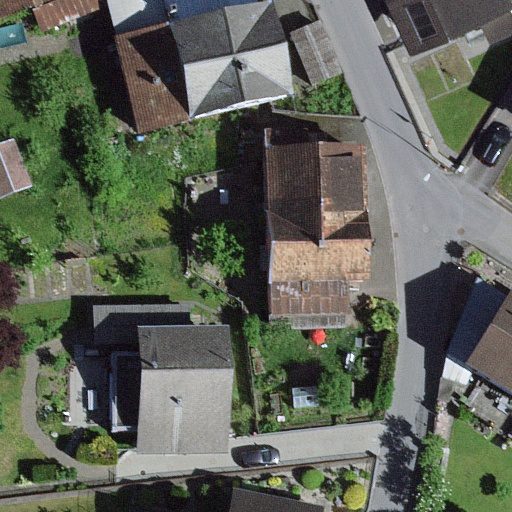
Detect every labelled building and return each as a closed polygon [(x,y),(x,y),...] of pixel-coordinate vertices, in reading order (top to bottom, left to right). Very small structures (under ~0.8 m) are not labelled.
[(0,0),(0,24),(65,0),(0,0)] [(109,50),(130,145),(284,111),(258,0),(146,0),(156,40),(109,50)] [(381,0),(409,58),(511,12),(511,4),(510,0),(381,0)] [(319,140),(254,143),(262,332),(286,331),(286,337),(342,334),(341,295),(361,295),(355,157),(320,159),(319,140)] [(10,145),(0,149),(0,204),(29,193),(10,145)] [(458,375),(454,381),(511,415),(511,313),(469,288),(440,364),(458,375)] [(130,438),(130,462),(222,460),(219,340),(186,341),(186,311),(89,313),(90,351),(127,350),(128,362),(104,362),(106,439),(130,438)] [(223,511),(303,511),(226,497),(223,511)]
